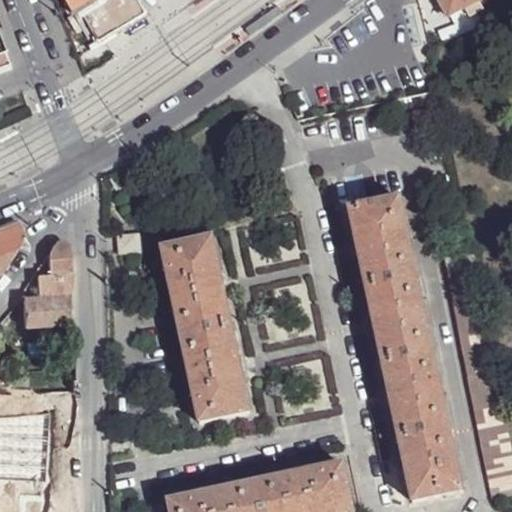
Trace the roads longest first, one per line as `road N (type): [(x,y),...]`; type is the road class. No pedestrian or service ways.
road 1 (unknown): [(325,188),(401,164),(413,169),(473,480),(454,507),(437,511)]
road 2 (residential): [(81,171),(95,511)]
road 3 (secondary): [(330,0),(81,171)]
road 4 (unknown): [(141,511),(146,469),(181,449),(357,421)]
road 5 (unknown): [(357,421),(313,210),(325,188)]
road 6 (tertiary): [(81,171),(13,0)]
road 7 (unclassified): [(81,171),(0,307)]
road 8 (unknown): [(325,188),(241,63)]
